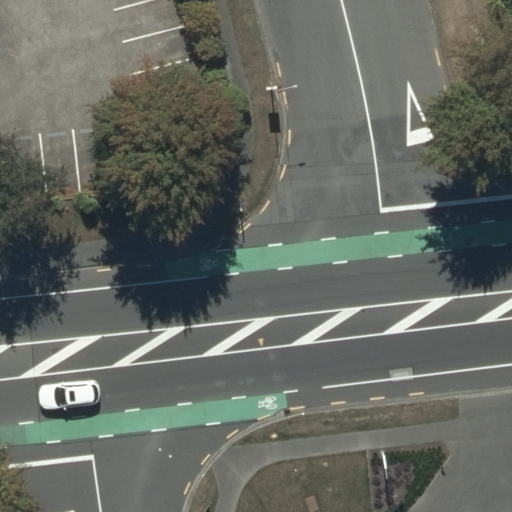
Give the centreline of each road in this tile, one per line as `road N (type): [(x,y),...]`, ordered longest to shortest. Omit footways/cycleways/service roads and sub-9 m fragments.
road 1 (secondary): [(70,355),(395,319)]
road 2 (unclassified): [(395,319),(372,122),(341,0)]
road 3 (unclassified): [(70,355),(102,511)]
